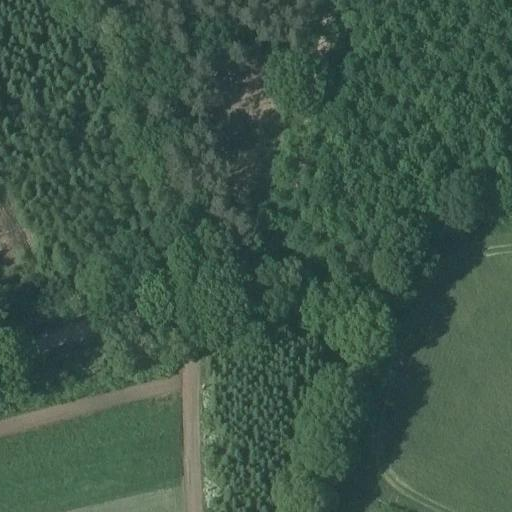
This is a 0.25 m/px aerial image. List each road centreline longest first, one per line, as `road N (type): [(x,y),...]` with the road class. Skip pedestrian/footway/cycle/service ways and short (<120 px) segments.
road 1 (track): [(323,0),(277,235),(206,279),(0,339)]
road 2 (track): [(191,511),(179,287)]
